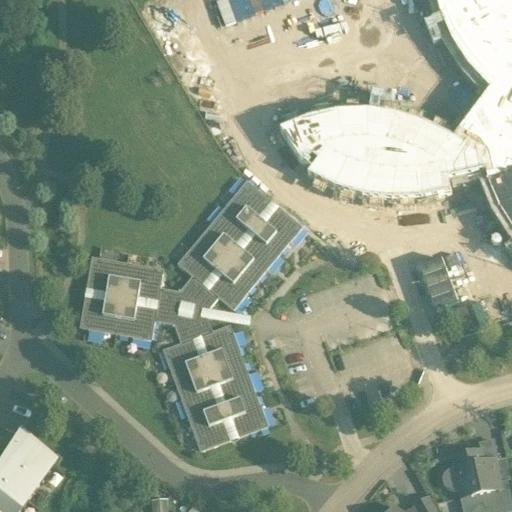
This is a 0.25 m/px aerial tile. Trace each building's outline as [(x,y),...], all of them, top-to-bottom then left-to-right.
[(511,0),(434,0),(439,18),(450,45),(467,71),(487,93),(489,94),(453,140),(452,139),(425,125),(396,116),(366,112),(336,114),(307,120),(278,133),(300,167),(301,167),(272,203),(278,209),(305,176),(306,177),(305,178),(333,192),(362,201),(392,205),(422,204),(452,197),(449,184),(484,176),(486,185),(498,212),(511,234),(511,0)] [(213,42),(203,25),(189,32),(199,50),(213,42)] [(442,85),(442,49),(404,50),(404,85),(442,85)] [(93,260),(87,295),(81,331),(153,343),(156,325),(175,328),(182,346),(164,353),(202,455),(269,430),(232,328),(214,334),(209,322),(212,321),(214,314),(211,312),(220,301),(234,313),(304,230),(278,209),(272,203),(248,184),(179,267),(194,280),(181,294),(162,292),(165,272),(93,260)] [(53,464),(22,437),(1,472),(32,494),(53,464)] [(453,495),(458,494),(462,511),(491,511),(486,488),(501,484),(496,462),(484,464),(481,453),(453,459),(455,470),(449,472),(444,476),(441,482),(443,487),(447,492),(453,495)] [(0,473),(0,511),(19,511),(20,511),(32,494),(1,472),(0,473)] [(415,509),(409,511),(398,511),(394,509),(391,511),(435,511),(429,499),(414,507),(415,509)]
